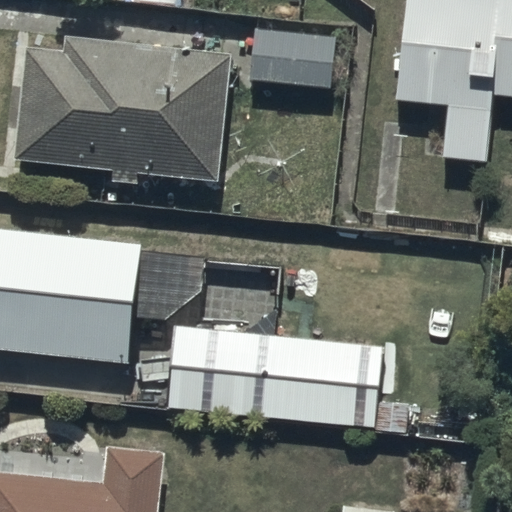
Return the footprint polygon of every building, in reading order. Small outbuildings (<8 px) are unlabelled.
[(511,0),(410,0),(402,99),(449,103),(445,158),(489,162),(494,96),(511,97),(511,0)] [(338,29),(258,22),(254,71),(333,79),(338,29)] [(71,36),(30,32),(20,150),(119,158),(118,176),(141,177),(142,164),(225,171),(236,42),(71,28),(71,36)] [(0,338),(134,352),(146,234),(0,218),(0,338)] [(176,318),(169,397),(378,416),(377,425),(411,429),(414,398),(381,395),(386,337),(176,318)] [(107,473),(0,463),(0,511),(157,511),(164,443),(111,438),(107,473)] [(395,511),(396,501),(343,498),(341,511),(395,511)]
